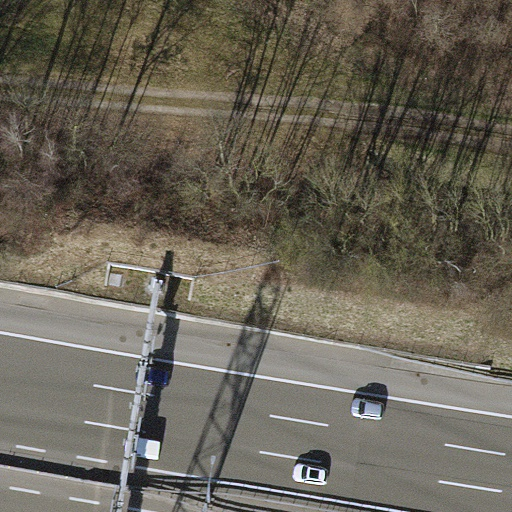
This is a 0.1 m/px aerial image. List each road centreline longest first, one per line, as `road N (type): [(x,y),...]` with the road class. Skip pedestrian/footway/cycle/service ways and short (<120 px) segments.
road 1 (motorway): [(511,473),(0,387)]
road 2 (track): [(0,85),(511,169)]
